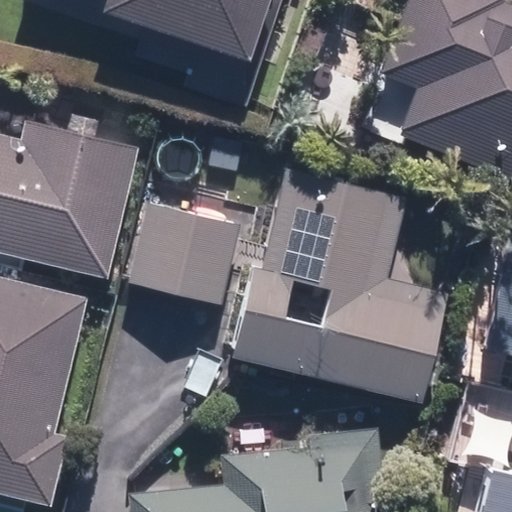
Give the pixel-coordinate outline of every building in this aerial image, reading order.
[(172,88),(231,107),(266,0),(1,0),(1,2),(181,60),(172,88)] [(399,89),(384,140),(511,179),(511,0),(395,0),(371,81),(399,89)] [(0,268),(94,288),(123,148),(11,125),(8,140),(0,138),(0,268)] [(237,273),(215,357),(408,408),(438,296),(364,276),(386,195),(277,166),(248,276),(237,273)] [(140,202),(118,287),(208,311),(230,225),(140,202)] [(81,296),(0,278),(0,502),(35,510),(81,296)] [(511,511),(511,390),(432,412),(446,465),(424,471),(435,511),(511,511)] [(231,481),(133,492),(135,511),(340,511),(333,446),(228,457),(231,481)]
